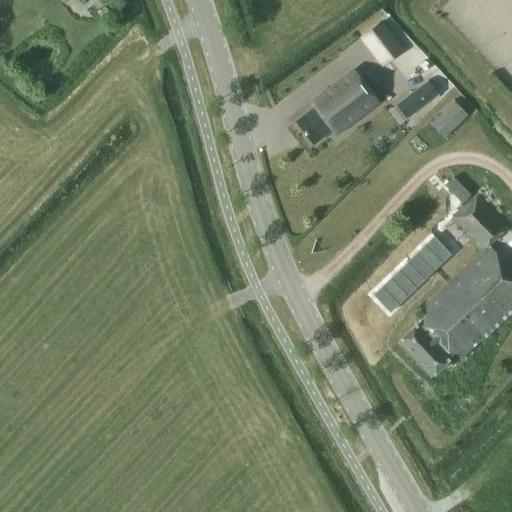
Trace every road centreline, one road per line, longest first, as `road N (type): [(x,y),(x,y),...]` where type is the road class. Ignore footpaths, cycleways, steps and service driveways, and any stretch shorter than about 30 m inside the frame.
road 1 (secondary): [(417,511),(290,292),(196,0)]
road 2 (unknown): [(290,292),(345,251),(385,194),(430,165),(474,149),(491,152),(511,181)]
